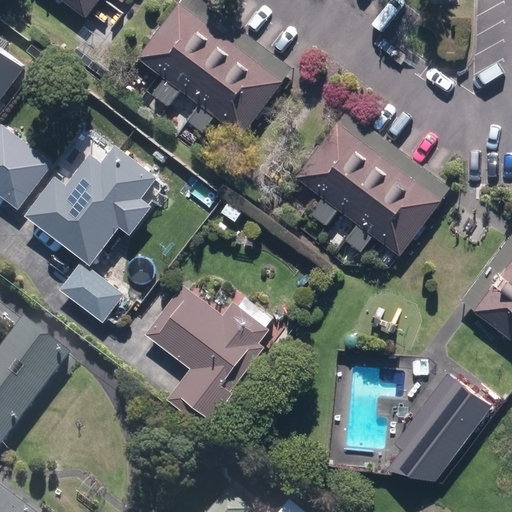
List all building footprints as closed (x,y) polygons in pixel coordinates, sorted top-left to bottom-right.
[(272,55),(198,0),(171,0),(135,48),(226,116),(272,55)] [(0,104),(28,71),(0,47),(0,104)] [(382,247),(436,176),(335,100),(281,172),(382,247)] [(59,176),(28,217),(91,263),(118,227),(130,236),(155,203),(142,194),(156,174),(118,146),(105,163),(91,152),(68,183),(59,176)] [(511,187),(446,283),(511,328),(511,187)] [(81,264),(62,291),(104,321),(123,294),(81,264)] [(233,390),(265,350),(253,341),(265,325),(234,300),(222,315),(187,288),(152,332),(198,367),(179,392),(212,418),(233,390)] [(0,511),(33,511),(0,487),(0,455),(76,355),(25,317),(0,350),(0,511)] [(464,402),(450,390),(429,414),(443,427),(464,402)] [(255,511),(256,511),(230,489),(211,511),(298,511),(290,505),(284,511),(255,511)]
